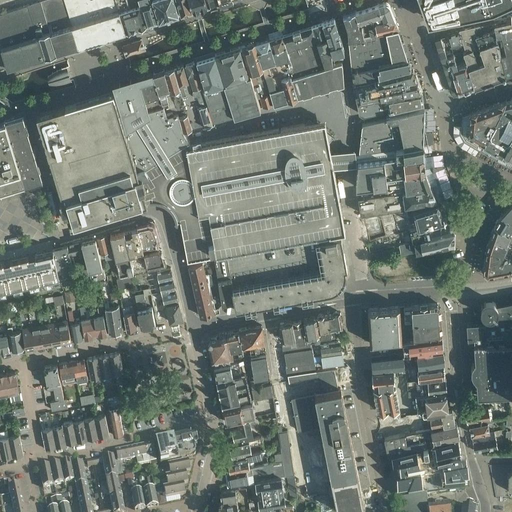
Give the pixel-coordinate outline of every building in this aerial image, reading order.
[(40,0),(0,13),(0,40),(2,46),(1,46),(8,68),(46,56),(39,34),(35,21),(36,21),(42,19),(39,10),(43,9),(44,9),(40,0)] [(40,0),(44,9),(56,52),(78,45),(64,0),(40,0)] [(64,0),(78,45),(126,31),(116,0),(64,0)] [(116,0),(126,31),(136,28),(135,24),(134,24),(132,19),(133,17),(131,11),(127,0),(116,0)] [(127,0),(131,11),(133,17),(132,19),(134,24),(135,24),(136,28),(146,25),(146,24),(138,0),(127,0)] [(158,21),(151,1),(150,0),(138,0),(146,24),(146,25),(158,21)] [(174,0),(152,0),(159,21),(179,14),(174,0)] [(174,0),(179,14),(193,10),(189,0),(174,0)] [(189,0),(193,10),(208,5),(206,0),(189,0)] [(420,0),(428,22),(446,18),(446,19),(457,17),(457,15),(493,7),(508,0),(420,0)] [(384,21),(395,19),(389,5),(387,3),(384,2),(378,4),(384,21)] [(378,4),(355,11),(359,26),(362,26),(384,21),(378,4)] [(56,52),(44,9),(43,9),(39,10),(42,19),(36,21),(35,21),(46,56),(56,52)] [(346,24),(348,29),(359,26),(355,11),(343,14),(345,22),(346,22),(346,24)] [(511,20),(511,15),(493,19),(506,74),(511,72),(511,20)] [(322,21),(311,25),(331,88),(332,88),(335,87),(337,86),(344,84),(343,64),(342,62),(343,61),(344,49),(336,24),(335,20),(335,19),(334,19),(333,18),(332,18),(322,21)] [(362,26),(364,35),(398,27),(395,19),(384,21),(362,26)] [(466,60),(474,85),(503,75),(506,74),(493,19),(472,24),(459,27),(465,46),(466,50),(463,51),(465,56),(466,60)] [(311,25),(292,30),(312,93),(330,88),(331,88),(311,25)] [(348,29),(348,39),(364,35),(362,26),(359,26),(348,29)] [(348,39),(352,71),(376,66),(376,64),(408,57),(398,28),(398,27),(364,35),(348,39)] [(453,50),(459,48),(465,46),(459,27),(450,30),(449,33),(447,33),(443,34),(447,46),(451,45),(453,50)] [(282,33),(291,65),(289,66),(298,96),(300,95),(301,97),(303,96),(312,93),(292,30),(282,33)] [(282,33),(269,37),(288,100),(298,98),(298,97),(298,96),(289,66),(291,65),(282,33)] [(453,93),(459,91),(446,53),(440,35),(435,37),(453,93)] [(288,100),(269,37),(268,37),(268,38),(255,42),(254,42),(247,45),(246,45),(242,47),(242,46),(263,107),(274,104),(288,100)] [(145,49),(142,39),(123,45),(126,56),(145,49)] [(240,47),(215,54),(234,116),(254,110),(254,108),(256,107),(256,109),(261,108),(260,108),(240,47)] [(450,51),(446,53),(459,91),(474,85),(466,60),(457,63),(453,53),(452,54),(452,52),(451,53),(450,51)] [(206,99),(213,121),(214,121),(215,121),(215,120),(218,119),(218,120),(234,116),(215,54),(194,60),(206,99)] [(354,82),(378,76),(377,75),(411,67),(410,60),(409,61),(408,57),(376,64),(376,66),(352,71),(354,82)] [(186,63),(193,89),(193,90),(195,97),(198,96),(200,101),(206,99),(194,60),(186,63)] [(184,64),(174,67),(193,128),(193,127),(198,125),(198,126),(203,125),(203,124),(195,97),(193,90),(191,90),(184,67),(184,64)] [(74,76),(70,65),(60,68),(53,72),(48,76),(50,83),(57,83),(67,81),(74,79),(74,76)] [(174,67),(165,70),(178,111),(183,130),(193,128),(174,67)] [(357,100),(357,101),(387,96),(422,90),(417,80),(417,79),(416,80),(414,73),(415,73),(415,72),(414,73),(413,68),(411,67),(377,75),(378,76),(354,82),(354,85),(355,85),(355,89),(355,90),(356,93),(357,93),(358,100),(357,100)] [(165,70),(153,73),(162,101),(164,101),(168,111),(166,112),(167,114),(178,111),(165,70)] [(139,99),(146,103),(150,114),(164,108),(166,115),(167,114),(166,112),(168,111),(164,101),(162,101),(153,73),(146,75),(146,76),(143,77),(141,83),(139,86),(139,89),(138,93),(138,96),(139,99)] [(387,96),(357,101),(357,104),(358,107),(358,108),(359,111),(359,113),(359,112),(360,112),(363,114),(363,115),(364,115),(367,114),(369,114),(371,113),(373,113),(376,112),(377,112),(380,111),(380,112),(383,111),(383,110),(382,110),(382,107),(388,106),(389,110),(424,102),(422,90),(387,96)] [(117,100),(146,196),(150,195),(150,197),(150,198),(154,198),(158,198),(162,200),(166,201),(168,203),(171,206),(173,209),(175,212),(176,216),(177,220),(181,220),(188,258),(345,229),(345,227),(344,228),(340,209),(342,208),(341,200),(340,200),(334,170),(334,165),(335,165),(335,164),(333,164),(332,157),(331,150),(330,147),(329,142),(333,137),(309,118),(305,124),(191,145),(190,140),(183,130),(178,111),(167,114),(166,115),(164,108),(150,114),(146,103),(139,99),(139,103),(137,103),(137,104),(133,105),(129,106),(118,93),(114,94),(116,100),(117,100)] [(147,199),(146,196),(117,100),(116,100),(114,94),(94,101),(95,102),(78,107),(77,105),(57,111),(57,112),(39,117),(50,153),(53,152),(56,162),(52,163),(70,222),(109,210),(142,200),(147,199)] [(213,121),(206,99),(200,101),(198,96),(195,97),(203,124),(213,121)] [(499,157),(501,153),(511,131),(511,98),(505,100),(502,107),(496,118),(484,143),(481,147),(483,148),(482,150),(496,158),(497,156),(499,157)] [(470,113),(470,114),(462,117),(462,127),(469,127),(473,128),(496,118),(502,107),(500,106),(499,102),(470,113)] [(360,152),(385,149),(423,143),(424,107),(423,107),(390,114),(388,114),(387,117),(387,118),(362,124),(359,152),(360,152)] [(15,117),(6,120),(25,185),(26,185),(26,183),(30,182),(30,183),(31,183),(42,179),(36,160),(35,155),(36,153),(34,148),(32,147),(23,115),(15,117)] [(481,147),(484,143),(496,118),(473,128),(469,127),(462,127),(462,133),(465,140),(477,147),(478,145),(481,147)] [(0,192),(14,188),(15,188),(18,187),(17,185),(21,184),(22,186),(25,185),(6,120),(5,120),(0,121),(0,192)] [(511,131),(501,153),(501,155),(500,157),(502,159),(504,159),(506,157),(507,156),(510,157),(507,163),(511,165),(511,131)] [(397,157),(424,154),(423,143),(385,149),(385,154),(396,152),(397,157)] [(432,167),(431,155),(424,156),(385,161),(387,181),(389,181),(389,176),(425,171),(431,170),(431,168),(432,167)] [(387,183),(387,181),(385,161),(385,158),(358,160),(356,180),(356,187),(378,184),(387,183)] [(378,194),(431,186),(437,184),(433,172),(432,171),(431,170),(389,176),(389,181),(387,181),(387,183),(378,184),(378,194)] [(407,190),(378,194),(357,195),(361,213),(405,205),(437,200),(436,199),(431,188),(431,187),(431,186),(407,190)] [(511,201),(500,214),(500,215),(511,219),(511,201)] [(415,216),(418,228),(445,220),(447,218),(446,215),(443,214),(442,214),(441,211),(442,211),(438,202),(413,209),(409,209),(411,217),(415,216)] [(494,225),(511,231),(511,219),(500,215),(494,225)] [(421,239),(421,240),(455,231),(451,219),(450,219),(445,220),(418,228),(408,230),(410,235),(427,230),(429,237),(421,239)] [(142,244),(155,241),(156,240),(157,238),(153,226),(151,224),(138,227),(142,244)] [(511,231),(494,225),(490,236),(511,244),(511,231)] [(138,227),(124,230),(130,257),(131,257),(134,271),(148,268),(142,244),(138,227)] [(130,257),(124,230),(110,234),(116,259),(118,267),(120,273),(120,274),(134,271),(131,257),(130,257)] [(455,231),(421,240),(418,241),(411,241),(400,244),(401,254),(423,250),(454,245),(455,231)] [(96,237),(101,258),(112,255),(107,234),(96,237)] [(235,301),(236,309),(332,292),(332,291),(329,292),(329,289),(332,288),(334,287),(336,286),(337,285),(340,287),(346,278),(343,277),(343,275),(344,273),(344,271),(344,269),(344,267),(347,267),(341,234),(215,257),(222,304),(223,304),(223,303),(235,301)] [(390,236),(372,239),(373,248),(391,246),(390,236)] [(486,247),(486,248),(502,254),(503,254),(504,254),(505,253),(511,255),(511,244),(490,236),(486,247)] [(82,240),(86,259),(89,271),(91,279),(92,280),(106,277),(101,258),(96,237),(82,240)] [(68,244),(71,259),(73,258),(74,262),(77,261),(78,262),(78,261),(86,259),(82,240),(72,243),(68,244)] [(68,244),(53,248),(61,285),(62,285),(76,282),(71,259),(68,244)] [(486,248),(485,260),(497,265),(494,273),(498,272),(502,263),(499,261),(502,254),(486,248)] [(53,250),(0,261),(0,289),(59,276),(53,250)] [(499,261),(502,263),(498,272),(510,270),(511,265),(511,255),(505,253),(504,254),(503,254),(502,254),(499,261)] [(89,271),(86,259),(78,261),(78,262),(81,272),(89,271)] [(497,265),(485,260),(483,271),(487,274),(494,273),(497,265)] [(208,285),(213,283),(211,273),(205,274),(203,262),(189,265),(201,316),(219,312),(218,307),(213,309),(208,285)] [(166,301),(180,298),(173,267),(148,272),(153,296),(164,294),(166,301)] [(77,282),(91,279),(89,271),(81,272),(81,273),(75,274),(77,282)] [(117,278),(119,289),(134,285),(131,275),(117,278)] [(88,286),(89,290),(89,292),(102,289),(101,283),(88,286)] [(65,291),(66,296),(68,310),(80,308),(78,299),(76,299),(74,289),(65,291)] [(135,293),(137,310),(145,308),(145,307),(146,306),(144,292),(135,293)] [(475,379),(476,379),(477,384),(477,395),(511,393),(511,305),(498,308),(497,306),(497,305),(496,304),(495,303),(494,302),(492,301),(491,301),(489,300),(487,301),(486,301),(483,303),(482,305),(481,308),(481,311),(482,313),(483,314),(484,315),(486,316),(486,317),(484,321),(482,322),(482,323),(467,324),(468,332),(467,332),(467,337),(468,339),(470,341),(472,341),(474,341),(475,360),(474,360),(474,361),(472,364),(471,366),(471,369),(471,372),(472,374),(473,375),(474,377),(475,378),(475,379)] [(105,303),(105,307),(109,333),(123,330),(119,305),(114,306),(113,301),(109,302),(109,303),(105,303)] [(183,318),(179,302),(166,304),(170,322),(181,320),(183,318)] [(412,305),(413,320),(414,335),(442,333),(440,305),(437,303),(412,305)] [(405,321),(413,320),(412,305),(404,306),(405,321)] [(123,313),(127,330),(137,328),(133,306),(130,307),(131,312),(123,313)] [(402,340),(400,306),(389,307),(379,308),(379,307),(368,308),(370,343),(402,340)] [(145,308),(137,310),(141,327),(155,324),(152,307),(145,308)] [(92,316),(93,316),(92,309),(85,310),(85,308),(80,309),(81,318),(85,338),(95,336),(92,316)] [(70,324),(73,340),(83,338),(81,322),(74,323),(73,316),(72,311),(68,311),(70,324)] [(333,314),(328,315),(332,339),(337,338),(335,330),(343,328),(340,313),(339,313),(337,312),(334,312),(333,314)] [(99,315),(93,316),(92,316),(95,336),(107,334),(104,314),(99,315)] [(317,317),(316,317),(319,332),(326,331),(327,339),(332,339),(328,315),(323,316),(322,314),(318,315),(317,317)] [(319,332),(316,317),(315,317),(313,316),(310,316),(309,318),(303,319),(307,336),(314,335),(315,341),(320,340),(319,332)] [(62,322),(58,323),(62,342),(71,340),(68,320),(62,321),(62,322)] [(290,338),(291,344),(296,343),(292,321),(291,321),(289,320),(286,321),(285,322),(279,323),(282,339),(290,338)] [(305,342),(301,321),(293,322),(297,343),(305,342)] [(54,323),(49,324),(53,343),(62,342),(58,323),(54,324),(54,323)] [(45,326),(41,326),(44,345),(53,343),(49,324),(44,325),(45,326)] [(262,325),(252,327),(256,350),(265,349),(262,325)] [(8,327),(12,351),(24,349),(21,331),(13,332),(12,326),(8,327)] [(37,326),(32,327),(35,347),(44,345),(41,326),(37,327),(37,326)] [(35,347),(32,327),(27,328),(27,329),(23,330),(26,348),(35,347)] [(252,327),(239,329),(242,346),(249,345),(252,347),(250,349),(251,354),(256,353),(256,350),(252,327)] [(242,357),(241,354),(241,352),(243,352),(242,346),(239,329),(227,331),(228,336),(230,348),(231,348),(233,355),(233,358),(242,357)] [(7,333),(0,334),(0,348),(1,353),(10,351),(7,333)] [(212,360),(214,367),(230,363),(229,356),(233,355),(231,348),(230,348),(228,336),(226,334),(221,335),(220,337),(219,337),(210,339),(208,342),(212,360)] [(403,354),(410,353),(443,350),(443,348),(442,336),(417,339),(402,340),(403,354)] [(287,373),(298,371),(311,369),(316,368),(311,341),(283,345),(284,353),(285,353),(287,365),(286,365),(287,373)] [(320,344),(321,355),(342,352),(340,343),(338,342),(320,344)] [(444,361),(443,350),(410,353),(411,367),(430,365),(444,364),(444,361)] [(120,352),(108,354),(112,374),(123,372),(120,352)] [(322,360),(322,364),(343,362),(342,352),(321,355),(322,360)] [(372,370),(394,368),(408,367),(411,367),(410,353),(403,354),(371,357),(372,370)] [(108,354),(97,356),(102,376),(112,374),(108,354)] [(252,363),(253,368),(268,366),(268,362),(266,355),(251,357),(252,363)] [(102,376),(97,356),(87,358),(91,378),(102,376)] [(84,358),(74,360),(77,376),(77,380),(88,378),(84,358)] [(77,376),(74,360),(59,363),(63,384),(74,382),(73,377),(77,376)] [(214,367),(217,379),(234,375),(247,372),(245,360),(239,362),(230,363),(214,367)] [(57,364),(44,366),(48,386),(54,385),(56,396),(59,396),(59,398),(64,397),(57,364)] [(411,367),(408,367),(411,380),(431,379),(445,377),(445,376),(444,364),(430,365),(411,367)] [(268,366),(253,368),(253,372),(255,379),(270,376),(269,369),(268,366)] [(311,369),(298,371),(298,373),(288,375),(289,382),(290,382),(290,381),(317,376),(320,392),(316,393),(291,398),(298,431),(323,426),(324,432),(323,432),(323,434),(324,433),(326,440),(325,440),(325,442),(326,441),(327,448),(326,448),(327,449),(329,456),(328,456),(328,457),(329,457),(330,464),(329,464),(330,465),(331,465),(332,471),(331,472),(331,473),(332,473),(333,479),(333,481),(334,481),(335,487),(334,487),(334,490),(338,511),(341,511),(365,507),(360,484),(359,485),(359,484),(359,482),(358,482),(357,476),(358,476),(358,474),(357,475),(355,468),(356,468),(356,467),(355,467),(354,460),(355,460),(355,459),(354,459),(352,452),(353,452),(353,451),(352,451),(351,445),(352,444),(351,443),(349,437),(350,436),(350,435),(349,435),(348,429),(349,429),(348,427),(347,428),(346,421),(347,421),(347,420),(346,420),(345,413),(345,412),(345,411),(344,406),(344,405),(344,404),(341,404),(335,371),(337,371),(337,368),(337,367),(311,371),(311,369)] [(389,409),(400,407),(395,386),(395,384),(394,368),(372,370),(373,382),(374,382),(374,386),(373,386),(378,410),(388,408),(389,409)] [(5,374),(9,394),(19,392),(17,379),(18,379),(18,377),(18,374),(17,373),(16,374),(16,372),(5,374)] [(218,385),(219,387),(248,381),(246,372),(234,375),(217,379),(217,380),(218,384),(218,385)] [(0,395),(9,394),(5,374),(0,374),(0,395)] [(408,381),(410,394),(421,393),(432,392),(446,391),(447,389),(445,377),(431,379),(411,380),(408,381)] [(220,394),(221,396),(250,390),(248,381),(219,387),(219,388),(218,388),(219,389),(220,393),(220,394)] [(257,388),(252,389),(254,400),(272,395),(271,385),(266,386),(257,388)] [(250,390),(221,396),(221,399),(221,400),(222,404),(222,405),(240,401),(239,398),(244,397),(244,399),(251,398),(250,390)] [(432,392),(421,393),(421,394),(415,395),(417,412),(418,412),(419,413),(448,409),(446,391),(432,392)] [(95,402),(94,396),(94,395),(80,397),(82,404),(95,402)] [(120,402),(123,402),(122,396),(119,396),(107,399),(110,418),(114,435),(124,433),(120,416),(115,417),(113,408),(121,406),(120,402)] [(50,401),(52,410),(68,407),(66,398),(50,401)] [(232,406),(223,409),(226,422),(236,420),(244,418),(242,411),(251,409),(250,403),(234,406),(234,405),(232,406)] [(468,422),(471,422),(490,418),(488,407),(466,411),(468,422)] [(448,409),(419,413),(420,419),(430,418),(431,422),(429,423),(429,426),(432,426),(455,422),(452,408),(448,409)] [(2,413),(3,418),(15,416),(14,410),(2,413)] [(105,414),(94,416),(98,436),(109,434),(105,414)] [(388,425),(382,425),(384,438),(414,432),(410,414),(386,418),(388,425)] [(94,416),(84,419),(88,439),(98,436),(94,416)] [(249,420),(238,422),(239,428),(233,430),(235,440),(253,436),(251,429),(254,428),(253,422),(252,416),(248,418),(249,420)] [(493,418),(490,418),(471,422),(472,425),(470,425),(472,434),(489,431),(488,423),(494,422),(493,418)] [(84,419),(73,421),(77,441),(88,439),(84,419)] [(62,423),(62,425),(63,425),(67,443),(77,441),(73,421),(62,423)] [(277,424),(285,476),(294,475),(287,430),(282,431),(281,424),(277,424)] [(431,429),(434,445),(457,440),(457,437),(459,437),(457,424),(431,429)] [(62,425),(52,427),(56,447),(68,445),(67,443),(63,425),(62,425)] [(56,447),(52,427),(41,429),(45,449),(56,447)] [(416,432),(419,448),(434,445),(431,429),(416,432)] [(472,435),(475,451),(497,447),(494,431),(472,435)] [(399,453),(419,448),(416,432),(414,432),(384,438),(388,455),(399,453)] [(20,434),(9,436),(13,456),(24,454),(20,434)] [(156,443),(161,463),(194,455),(195,453),(196,453),(194,445),(197,444),(197,443),(197,444),(195,435),(195,434),(156,443)] [(9,436),(0,437),(0,448),(2,456),(1,456),(1,458),(13,456),(9,436)] [(232,456),(246,453),(252,451),(250,445),(263,442),(261,436),(231,443),(231,447),(231,448),(229,450),(230,453),(232,454),(232,456)] [(461,451),(458,440),(425,447),(392,454),(394,465),(398,498),(409,496),(409,498),(426,494),(436,492),(464,488),(464,487),(469,486),(466,473),(467,473),(464,462),(463,462),(460,451),(461,451)] [(115,451),(118,463),(136,459),(137,465),(149,462),(150,466),(157,464),(153,443),(115,451)] [(230,470),(231,471),(254,466),(252,457),(261,455),(260,449),(252,451),(246,453),(246,454),(229,458),(230,462),(229,462),(229,463),(229,464),(227,465),(228,469),(230,470)] [(102,459),(106,478),(117,475),(113,457),(102,459)] [(227,484),(245,481),(285,475),(282,459),(277,460),(263,463),(254,466),(231,471),(225,472),(227,484)] [(74,481),(75,484),(87,482),(83,463),(72,465),(71,461),(39,468),(43,488),(74,481)] [(168,465),(170,475),(170,476),(186,473),(190,472),(188,461),(168,465)] [(511,465),(490,465),(496,498),(511,498),(511,465)] [(166,476),(168,487),(183,484),(184,485),(188,484),(186,473),(170,476),(170,475),(166,476)] [(106,478),(110,496),(121,494),(117,475),(106,478)] [(285,476),(255,481),(259,506),(289,502),(285,476)] [(143,490),(147,508),(159,506),(159,505),(158,505),(153,479),(147,480),(149,489),(143,490)] [(132,495),(135,511),(145,509),(141,490),(134,492),(132,481),(128,482),(130,496),(132,495)] [(75,484),(79,503),(90,500),(87,482),(75,484)] [(168,487),(163,488),(166,499),(186,495),(184,485),(183,484),(168,487)] [(20,486),(9,489),(10,496),(0,498),(2,509),(24,505),(20,486)] [(219,511),(230,511),(235,511),(239,511),(235,490),(221,492),(222,499),(221,499),(222,503),(218,504),(219,511)] [(124,511),(121,494),(110,496),(112,511),(124,511)] [(315,497),(317,510),(331,508),(328,494),(315,497)] [(428,511),(427,507),(428,507),(426,494),(409,498),(398,500),(400,511),(428,511)] [(59,511),(70,511),(69,506),(63,507),(61,497),(56,498),(59,511)] [(47,510),(47,511),(59,511),(56,498),(51,499),(53,509),(47,510)] [(92,511),(90,500),(79,503),(80,511),(92,511)]
